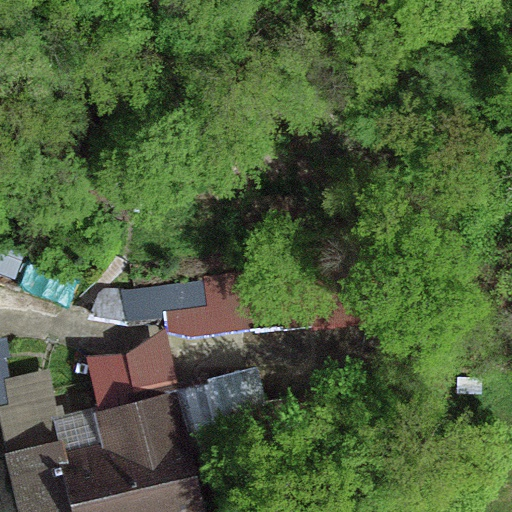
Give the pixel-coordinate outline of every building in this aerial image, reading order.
[(78,178),(71,199),(107,211),(113,190),(125,192),(129,168),(73,160),(70,175),(78,178)] [(124,321),(127,302),(95,297),(88,315),(124,321)] [(0,411),(8,410),(0,362),(0,411)] [(18,511),(199,511),(171,397),(163,398),(162,391),(131,399),(122,362),(88,364),(99,413),(53,425),(57,443),(5,455),(18,511)] [(345,425),(330,385),(277,405),(292,445),(345,425)]
